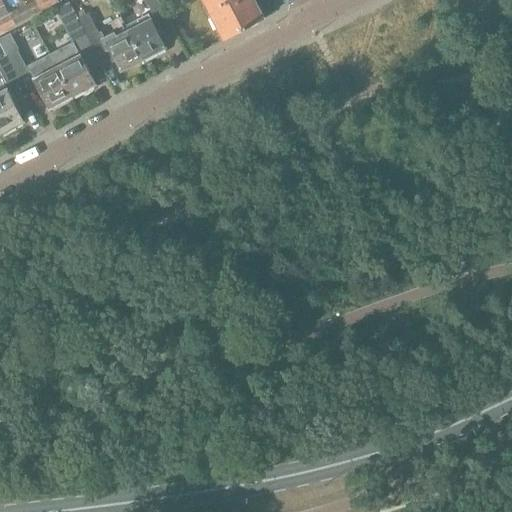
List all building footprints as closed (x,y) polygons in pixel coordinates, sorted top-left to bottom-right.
[(40,10),(49,6),(45,0),(38,0),(35,1),(40,10)] [(203,0),(224,39),(241,30),(246,28),(246,27),(264,18),(254,0),(203,0)] [(71,96),(85,89),(94,84),(84,63),(96,57),(73,12),(74,12),(69,2),(55,9),(74,46),(77,50),(67,55),(70,61),(57,68),(71,96)] [(22,8),(1,19),(6,28),(27,17),(22,8)] [(73,12),(96,57),(109,50),(120,71),(142,59),(128,30),(116,36),(114,32),(103,37),(101,32),(98,33),(88,13),(85,14),(82,8),(74,12),(73,12)] [(139,25),(128,30),(142,59),(165,47),(148,14),(137,20),(139,25)] [(6,57),(17,77),(27,72),(16,51),(6,57)] [(17,77),(6,57),(0,59),(0,70),(6,82),(17,77)] [(49,107),(71,96),(57,68),(44,74),(41,69),(32,74),(49,107)] [(0,92),(0,131),(1,133),(23,122),(12,102),(14,101),(9,91),(7,92),(6,90),(0,92)]
